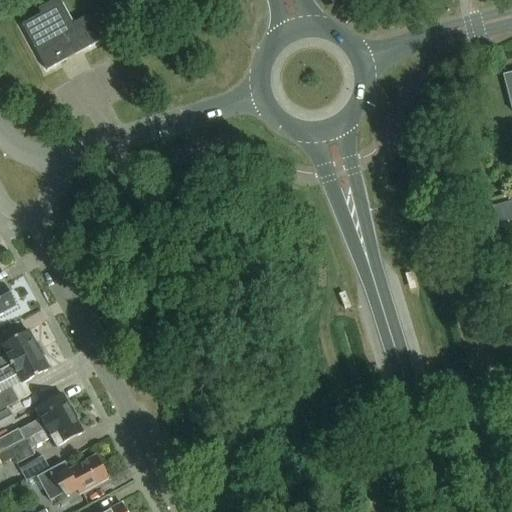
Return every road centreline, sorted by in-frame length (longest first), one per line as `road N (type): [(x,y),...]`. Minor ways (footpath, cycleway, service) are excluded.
road 1 (secondary): [(445,511),(329,132)]
road 2 (unclassified): [(181,511),(46,254),(62,156)]
road 3 (residential): [(62,156),(260,96)]
road 4 (unclassified): [(360,62),(511,10)]
